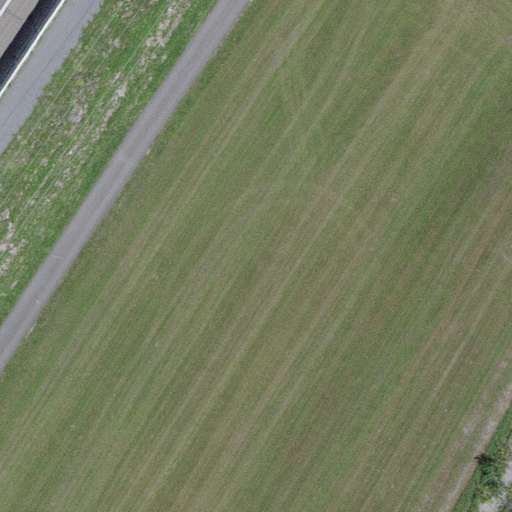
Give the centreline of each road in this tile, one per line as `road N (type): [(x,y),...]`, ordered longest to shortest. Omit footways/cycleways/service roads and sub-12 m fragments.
road 1 (track): [(241,0),(0,370)]
road 2 (track): [(91,0),(0,134)]
